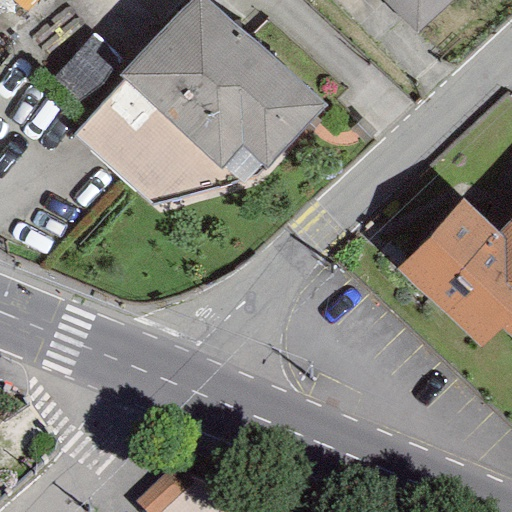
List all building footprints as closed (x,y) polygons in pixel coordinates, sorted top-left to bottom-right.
[(140,0),(161,17),(176,0),(140,0)] [(402,0),(415,13),(429,0),(402,0)] [(241,104),(266,127),(298,92),(200,2),(145,63),(219,129),(241,104)] [(93,22),(62,68),(92,88),(123,42),(93,22)] [(219,129),(145,63),(139,57),(75,126),(151,195),(254,166),(280,139),(266,127),(241,104),(219,129)] [(511,228),(497,244),(460,208),(417,252),(481,314),(501,294),(511,304),(511,228)]
